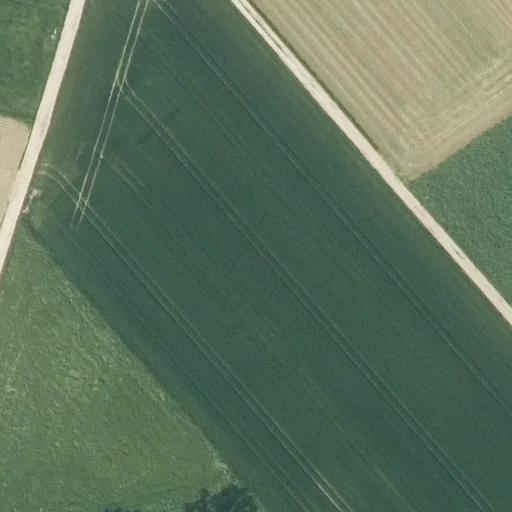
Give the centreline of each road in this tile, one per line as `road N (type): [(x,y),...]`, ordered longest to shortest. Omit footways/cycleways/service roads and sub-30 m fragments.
road 1 (track): [(234,0),(511,324)]
road 2 (track): [(0,265),(79,0)]
